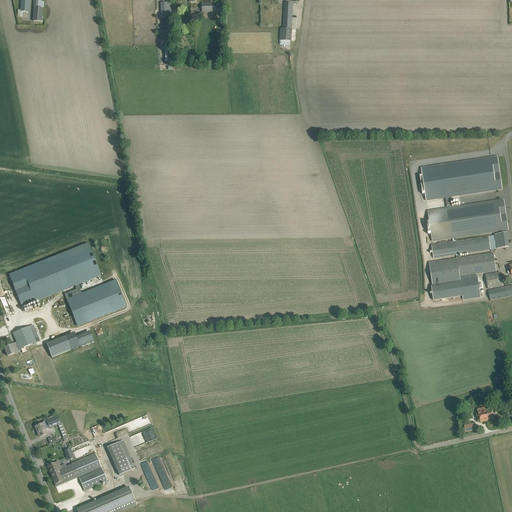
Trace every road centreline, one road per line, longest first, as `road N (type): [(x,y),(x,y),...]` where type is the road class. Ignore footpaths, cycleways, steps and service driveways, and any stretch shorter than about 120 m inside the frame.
road 1 (track): [(201,495),(423,448),(373,312),(166,332)]
road 2 (unknown): [(505,145),(419,166),(426,260)]
road 3 (unclassified): [(48,493),(70,487),(102,494),(128,483),(135,493),(201,495)]
road 4 (unclassified): [(48,493),(0,372)]
